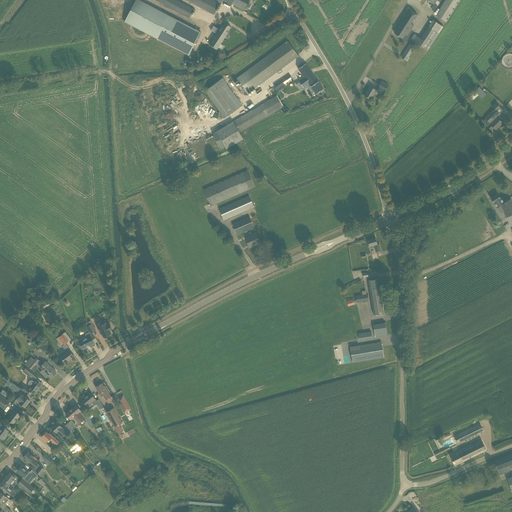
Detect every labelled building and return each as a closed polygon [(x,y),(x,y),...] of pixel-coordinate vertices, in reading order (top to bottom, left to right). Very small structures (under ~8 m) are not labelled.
[(200,32),(138,0),(136,0),(125,22),(188,55),(200,32)] [(158,0),(157,1),(189,18),(194,9),(177,0),(158,0)] [(185,0),(214,15),(219,5),(220,3),(221,3),(222,1),(220,0),(217,0),(217,1),(214,0),(185,0)] [(224,0),(244,10),(248,0),(224,0)] [(445,0),(436,16),(446,22),(460,0),(445,0)] [(418,15),(409,10),(403,19),(394,33),(402,39),(405,34),(407,36),(413,26),(411,24),(414,19),(415,20),(418,15)] [(413,42),(427,51),(443,27),(433,20),(420,39),(417,37),(413,42)] [(216,34),(209,45),(212,47),(217,50),(228,33),(227,33),(231,27),(225,23),(223,26),(222,25),(219,30),(216,34)] [(240,91),(242,94),(246,91),(247,93),(298,56),(287,41),(236,79),(240,84),(239,84),(238,83),(236,85),(237,86),(236,87),(240,91)] [(410,43),(403,54),(408,57),(415,47),(410,43)] [(311,92),(313,90),(316,94),(323,89),(305,64),(298,69),(309,83),(306,85),(311,92)] [(274,86),(278,92),(286,86),(284,84),(292,79),(290,75),(274,86)] [(205,91),(225,118),(242,106),(222,79),(205,91)] [(378,88),(384,92),(388,85),(381,82),(378,88)] [(364,96),(370,100),(374,94),(375,94),(377,91),(370,87),(364,96)] [(475,92),(470,97),(473,100),(478,95),(481,98),(482,99),(486,95),(482,90),(479,87),(475,91),(475,92)] [(216,132),(227,149),(244,139),(240,133),(284,107),(277,95),(216,132)] [(487,127),(491,130),(493,128),(495,130),(502,123),(497,118),(496,118),(495,117),(496,116),(499,113),(497,111),(500,108),(496,104),(492,107),(494,109),(485,119),(490,123),(487,127)] [(203,190),(210,206),(255,187),(247,171),(203,190)] [(498,195),(491,199),(493,203),(494,204),(494,203),(497,208),(497,207),(500,206),(504,212),(507,218),(511,214),(511,202),(510,199),(505,202),(502,198),(500,199),(498,195)] [(254,207),(249,196),(219,209),(224,220),(254,207)] [(249,217),(232,224),(237,235),(254,227),(249,217)] [(246,240),(249,246),(255,243),(256,245),(260,243),(255,233),(251,234),(252,237),(246,240)] [(376,251),(377,252),(381,250),(379,244),(378,245),(375,237),(367,239),(370,250),(374,249),(373,247),(374,247),(376,252),(376,251)] [(369,281),(374,315),(378,314),(384,313),(378,279),(373,280),(369,281)] [(355,296),(356,303),(369,301),(368,294),(366,294),(366,291),(362,291),(362,295),(355,296)] [(48,317),(45,319),(45,320),(47,323),(51,328),(55,325),(51,320),(51,321),(48,318),(48,317)] [(102,334),(104,337),(109,335),(111,334),(110,331),(109,330),(112,329),(110,325),(107,326),(105,323),(103,325),(101,322),(96,325),(101,334),(102,334)] [(387,335),(385,323),(373,325),(375,337),(382,336),(387,335)] [(86,337),(79,340),(80,342),(79,343),(81,345),(81,346),(80,346),(82,349),(83,350),(95,344),(93,340),(90,334),(93,333),(88,324),(85,325),(89,333),(86,334),(86,336),(86,337)] [(371,331),(359,333),(360,339),(372,337),(371,331)] [(63,334),(59,338),(64,344),(62,346),(66,352),(60,357),(62,359),(65,363),(74,357),(71,353),(69,350),(70,349),(65,343),(67,341),(68,342),(71,339),(66,333),(63,334)] [(350,347),(353,363),(384,357),(381,341),(380,342),(350,347)] [(31,357),(25,365),(28,368),(31,370),(35,366),(36,364),(39,360),(36,358),(34,360),(31,357)] [(48,375),(51,378),(53,376),(54,376),(56,374),(56,373),(56,372),(53,369),(45,362),(40,367),(42,370),(40,372),(45,378),(48,375)] [(30,375),(35,379),(37,376),(26,367),(25,368),(23,372),(28,376),(30,375)] [(20,388),(30,396),(33,393),(35,395),(40,389),(39,388),(42,384),(36,379),(34,382),(33,381),(32,381),(31,381),(30,381),(29,383),(29,384),(29,385),(30,386),(30,387),(29,389),(23,384),(20,388)] [(9,386),(17,392),(20,389),(12,383),(9,386)] [(102,384),(96,387),(98,392),(100,394),(101,397),(103,396),(106,400),(107,399),(111,397),(107,390),(104,386),(104,387),(102,384)] [(96,401),(95,400),(90,393),(87,396),(82,400),(87,406),(90,409),(95,405),(97,404),(95,402),(96,401)] [(20,408),(22,405),(25,407),(30,401),(21,394),(19,396),(13,403),(20,408)] [(0,405),(5,409),(9,403),(0,395),(0,405)] [(125,413),(132,409),(124,395),(117,399),(125,413)] [(100,409),(103,413),(105,412),(99,400),(96,401),(95,402),(97,404),(100,410),(100,409)] [(71,410),(83,424),(86,422),(79,414),(78,415),(77,414),(81,411),(76,405),(71,410)] [(106,412),(114,427),(115,427),(119,425),(122,423),(119,417),(114,408),(106,412)] [(7,420),(13,424),(21,415),(13,409),(11,412),(12,413),(7,420)] [(74,419),(81,426),(83,424),(71,410),(66,414),(71,420),(74,417),(75,418),(74,419)] [(85,417),(90,426),(93,424),(92,423),(88,416),(85,417)] [(0,437),(2,439),(2,438),(3,439),(7,435),(6,434),(8,431),(5,428),(8,424),(0,418),(0,437)] [(68,423),(74,430),(77,427),(71,420),(68,423)] [(57,433),(61,437),(66,433),(60,425),(57,422),(51,427),(54,431),(56,433),(57,433)] [(65,425),(71,432),(74,430),(68,423),(65,425)] [(480,424),(457,435),(461,443),(484,431),(480,424)] [(115,427),(114,427),(118,434),(119,434),(123,432),(119,425),(115,427)] [(46,432),(41,437),(45,440),(47,442),(50,439),(53,442),(56,445),(59,442),(50,433),(49,434),(46,432)] [(60,439),(69,449),(72,447),(66,440),(65,440),(62,437),(60,439)] [(454,454),(450,456),(455,466),(487,450),(484,445),(482,441),(462,451),(461,449),(457,451),(458,452),(454,454)] [(61,464),(66,459),(61,453),(58,456),(48,446),(43,451),(57,465),(59,463),(61,464)] [(60,450),(66,457),(70,453),(67,449),(66,450),(63,447),(60,450)] [(33,471),(37,475),(38,474),(40,475),(44,470),(32,460),(34,457),(32,455),(28,452),(23,458),(27,461),(35,467),(33,471)] [(511,454),(495,461),(500,475),(508,472),(506,468),(511,465),(511,454)] [(22,466),(18,472),(22,475),(24,476),(22,478),(27,482),(32,476),(34,478),(35,479),(38,476),(37,475),(33,471),(32,470),(30,472),(29,471),(26,469),(22,466)] [(9,472),(5,476),(9,479),(7,481),(13,486),(16,483),(19,480),(19,479),(13,474),(12,475),(9,472)] [(0,487),(2,489),(3,487),(5,489),(4,490),(10,494),(14,490),(17,492),(19,491),(15,488),(13,486),(7,481),(9,479),(5,476),(0,482),(0,487)] [(18,483),(17,484),(29,494),(34,489),(34,488),(30,484),(28,483),(27,482),(22,478),(20,481),(18,483)] [(0,501),(0,502),(1,502),(0,503),(0,507),(5,511),(10,511),(11,511),(12,511),(6,506),(5,504),(9,499),(6,497),(5,496),(1,493),(0,494),(0,501)] [(20,503),(14,497),(11,500),(17,506),(20,503)]
